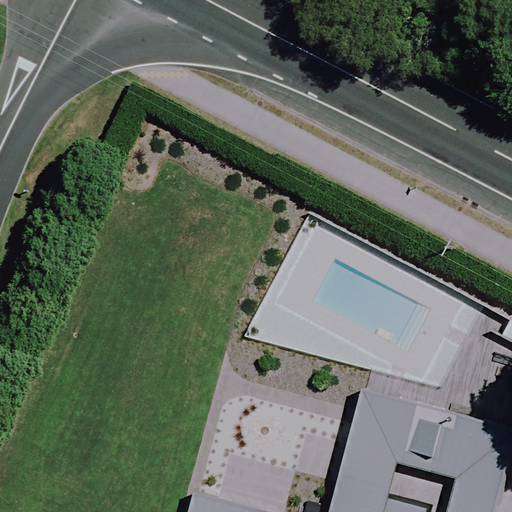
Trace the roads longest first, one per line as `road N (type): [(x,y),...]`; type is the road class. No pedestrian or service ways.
road 1 (residential): [(211,0),(511,158)]
road 2 (residential): [(73,0),(0,144)]
